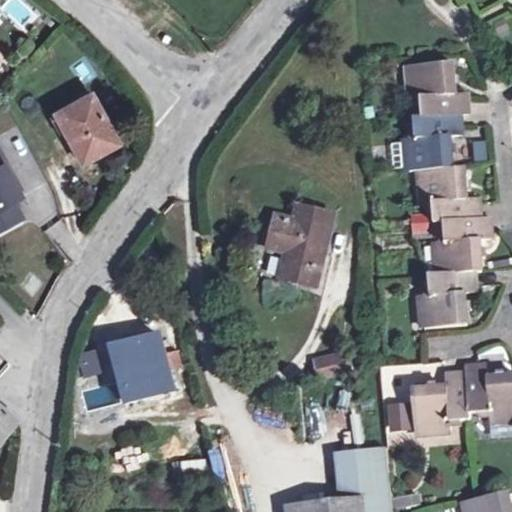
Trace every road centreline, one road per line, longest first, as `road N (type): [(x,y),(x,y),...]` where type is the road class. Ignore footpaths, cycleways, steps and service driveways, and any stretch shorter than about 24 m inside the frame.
road 1 (residential): [(205,110),(82,277),(53,350),(30,511)]
road 2 (residential): [(80,0),(205,110)]
road 3 (residential): [(205,110),(292,0)]
